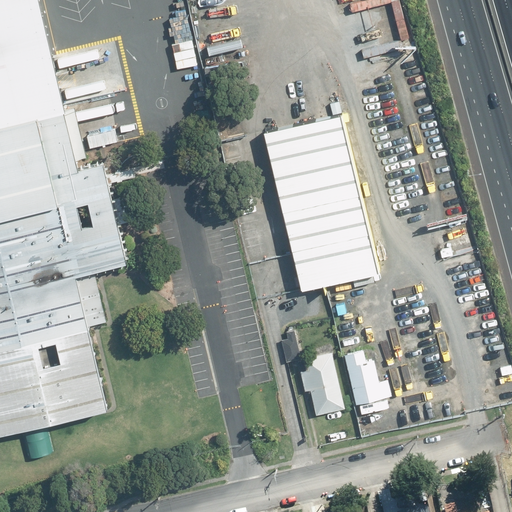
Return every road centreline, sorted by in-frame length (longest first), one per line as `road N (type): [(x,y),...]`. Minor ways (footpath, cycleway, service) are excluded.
road 1 (unknown): [(305,482),(270,313),(275,245),(240,61),(248,38),(294,23),(322,24),(340,40),(380,172),(440,282),(472,377),(482,440)]
road 2 (residential): [(179,511),(485,441)]
road 3 (motorway): [(511,144),(469,0)]
